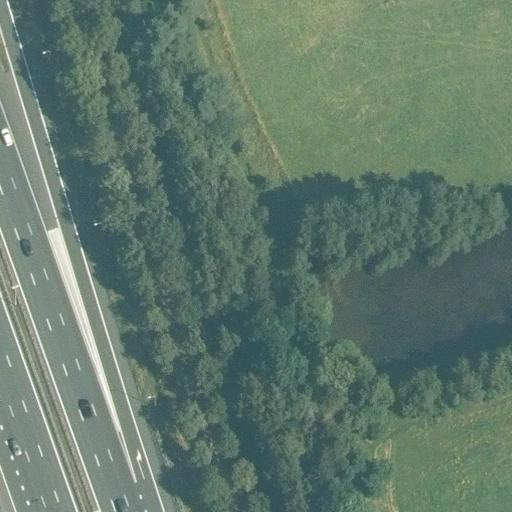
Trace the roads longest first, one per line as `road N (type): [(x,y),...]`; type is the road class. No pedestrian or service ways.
road 1 (unclassified): [(239,511),(70,0)]
road 2 (motorway): [(117,494),(66,225),(0,5)]
road 3 (motorway): [(117,494),(0,165)]
road 4 (motorway): [(0,362),(53,511)]
